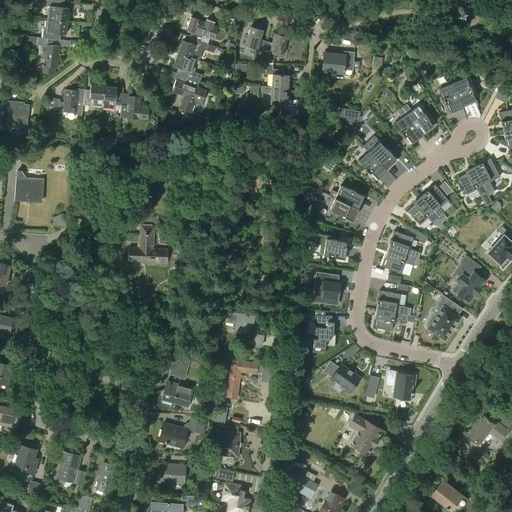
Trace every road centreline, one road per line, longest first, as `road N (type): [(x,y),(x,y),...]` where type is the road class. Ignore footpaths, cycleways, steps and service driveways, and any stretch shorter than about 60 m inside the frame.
road 1 (track): [(276,511),(292,170),(310,14)]
road 2 (residential): [(457,367),(371,342),(354,316),(374,227),(389,202),(475,132)]
road 3 (residential): [(171,0),(139,69),(88,56),(92,0)]
road 4 (residential): [(137,455),(33,422),(30,349)]
road 5 (residential): [(137,455),(140,393),(30,349)]
road 6 (unclassified): [(373,511),(457,367)]
road 7 (residential): [(30,349),(31,241),(0,237)]
